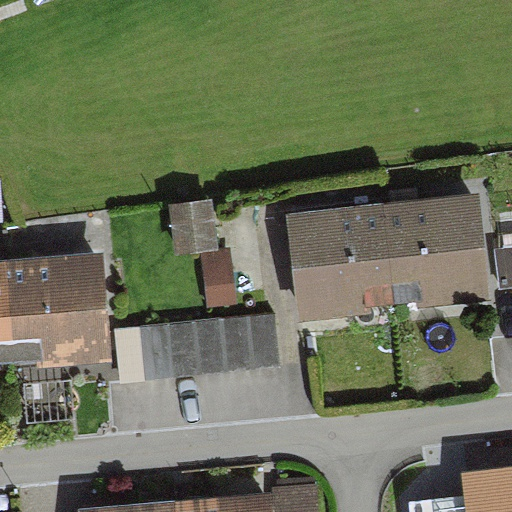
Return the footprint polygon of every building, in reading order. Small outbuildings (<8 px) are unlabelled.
[(0,181),(0,224),(12,224),(10,181),(0,181)] [(202,202),(167,206),(172,251),(208,247),(202,202)] [(378,213),(387,300),(480,289),(470,202),(378,213)] [(378,213),(286,223),(295,310),(387,300),(378,213)] [(93,263),(1,271),(7,358),(100,350),(93,263)] [(274,366),(269,314),(242,316),(247,369),(274,366)] [(220,372),(247,369),(242,316),(215,319),(220,372)] [(193,375),(220,372),(215,319),(187,321),(193,375)] [(161,324),(166,377),(193,375),(187,321),(161,324)] [(134,327),(139,380),(166,377),(161,324),(134,327)] [(464,511),(511,511),(511,474),(461,480),(464,511)] [(286,511),(322,511),(321,486),(285,488),(286,511)] [(262,511),(262,502),(169,510),(169,511),(262,511)]
